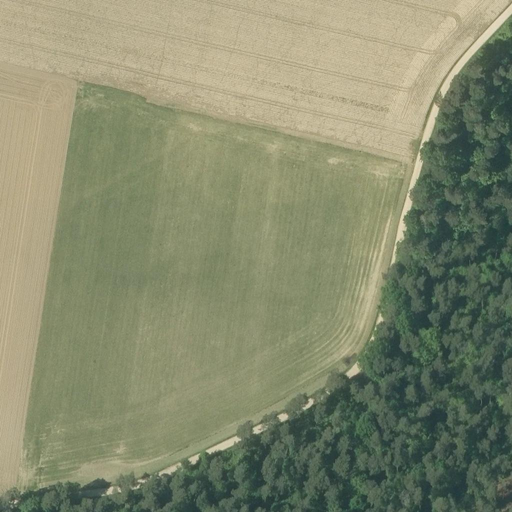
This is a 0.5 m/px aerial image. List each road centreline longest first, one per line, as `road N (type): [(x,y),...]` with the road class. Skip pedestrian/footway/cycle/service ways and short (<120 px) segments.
road 1 (track): [(511,5),(439,96),(369,357),(356,374),(156,471),(101,489),(0,500)]
road 2 (track): [(356,374),(361,401),(338,511)]
